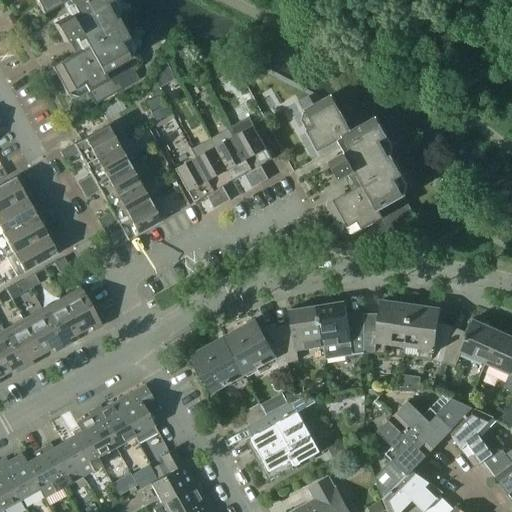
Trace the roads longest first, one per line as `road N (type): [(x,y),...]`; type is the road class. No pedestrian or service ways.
road 1 (unclassified): [(511,283),(430,268),(329,268),(220,296),(139,349)]
road 2 (residential): [(115,282),(82,243),(0,95)]
road 3 (residential): [(115,282),(198,236),(234,235),(303,198)]
road 4 (residential): [(245,511),(208,442),(184,426),(139,349)]
road 5 (unclassified): [(0,428),(139,349)]
